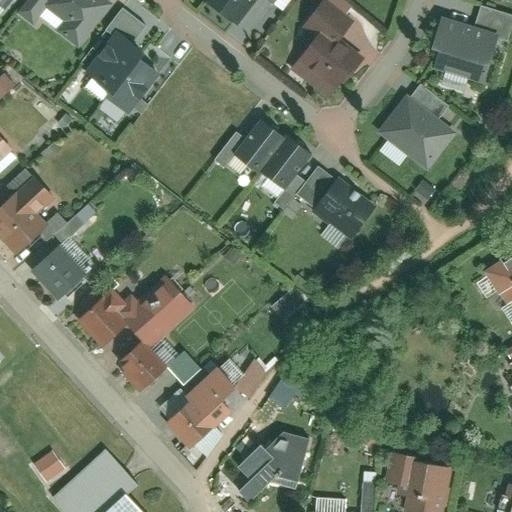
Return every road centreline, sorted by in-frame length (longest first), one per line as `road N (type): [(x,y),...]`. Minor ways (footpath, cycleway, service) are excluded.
road 1 (residential): [(155,0),(311,121),(333,123),(356,111),(390,67),(413,33),(422,0)]
road 2 (residential): [(0,273),(188,480),(204,511)]
